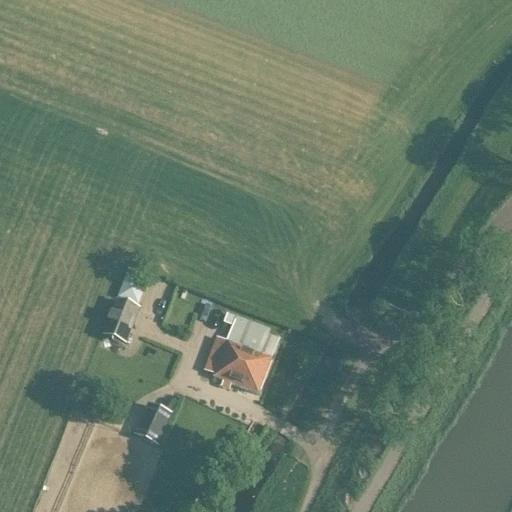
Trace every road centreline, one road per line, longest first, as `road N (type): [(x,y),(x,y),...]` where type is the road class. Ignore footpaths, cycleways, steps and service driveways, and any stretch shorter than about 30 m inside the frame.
road 1 (track): [(511,214),(444,302),(357,374),(314,442)]
road 2 (unclassified): [(370,511),(511,267)]
